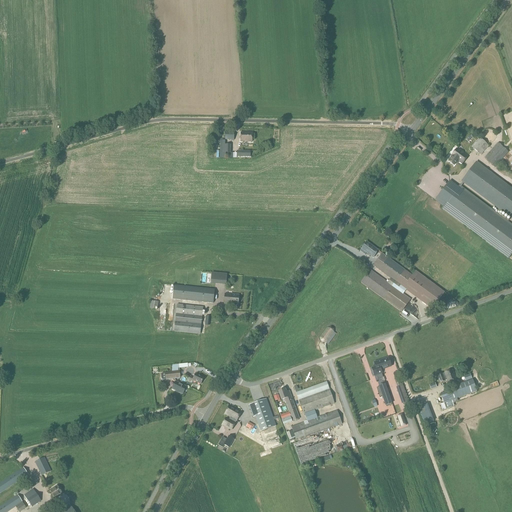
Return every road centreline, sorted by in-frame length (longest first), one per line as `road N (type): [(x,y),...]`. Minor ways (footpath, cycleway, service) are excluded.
road 1 (unclassified): [(0,163),(160,118),(391,123),(410,131)]
road 2 (secondary): [(231,375),(410,131)]
road 3 (unclassified): [(0,458),(182,406),(206,416)]
road 4 (unclassified): [(452,511),(388,335)]
road 5 (unclassified): [(231,375),(252,384),(388,335)]
road 6 (secondary): [(410,131),(507,0)]
road 7 (unclassified): [(388,335),(511,290)]
